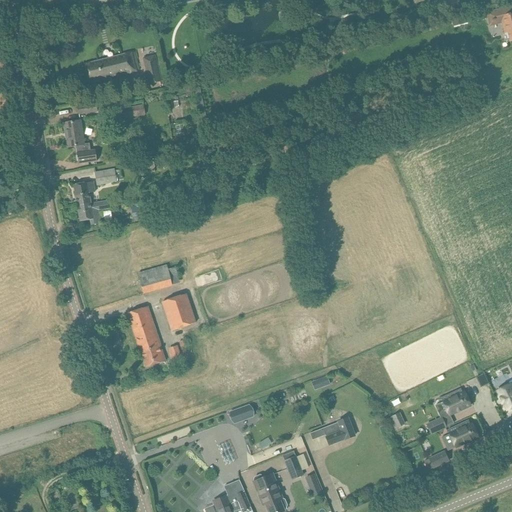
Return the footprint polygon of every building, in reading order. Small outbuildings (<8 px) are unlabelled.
[(82,0),(84,9),(96,8),(122,4),(120,0),(82,0)] [(506,9),(487,13),(489,21),(500,18),(502,24),(504,34),(508,33),(510,42),(511,41),(511,13),(507,15),(506,9)] [(460,18),(452,20),(453,27),(462,25),(460,18)] [(94,62),(85,65),(89,83),(99,80),(139,70),(135,52),(94,62)] [(154,56),(144,58),(146,71),(149,84),(162,81),(159,68),(158,65),(156,66),(154,56)] [(96,104),(78,106),(79,114),(96,112),(104,111),(102,103),(96,104)] [(143,105),(122,108),(124,119),(145,115),(143,105)] [(74,122),(64,124),(68,147),(75,146),(84,145),(84,144),(80,121),(74,122)] [(84,145),(75,146),(78,164),(88,162),(96,161),(97,161),(96,151),(95,150),(91,151),(89,143),(84,144),(84,145)] [(96,173),(95,173),(96,179),(97,185),(117,181),(115,169),(96,173)] [(193,174),(180,179),(184,191),(197,187),(193,174)] [(83,183),(74,185),(77,206),(90,203),(88,193),(95,192),(93,182),(83,183)] [(90,203),(77,206),(80,222),(90,220),(91,225),(100,224),(98,211),(108,209),(106,201),(90,203)] [(148,203),(130,207),(133,218),(151,213),(148,203)] [(145,293),(177,285),(171,264),(140,272),(145,293)] [(184,295),(162,302),(172,330),(194,323),(184,295)] [(137,310),(128,313),(146,367),(156,364),(165,361),(147,307),(137,310)] [(175,360),(184,357),(180,344),(170,348),(175,360)] [(327,378),(312,383),(315,391),(330,385),(327,378)] [(511,387),(510,384),(497,391),(500,398),(503,404),(507,411),(511,408),(511,387)] [(461,389),(441,399),(449,416),(471,406),(464,392),(463,393),(461,389)] [(249,406),(230,413),(234,424),(253,417),(249,406)] [(397,428),(404,425),(400,413),(392,417),(397,428)] [(443,417),(426,425),(430,434),(447,426),(443,417)] [(336,433),(326,437),(329,446),(355,435),(348,418),(338,422),(341,431),(336,433)] [(468,421),(448,431),(449,434),(455,448),(478,437),(472,424),(470,425),(468,421)] [(271,437),(260,442),(263,448),(274,443),(271,437)] [(444,452),(427,460),(432,469),(448,461),(444,452)] [(296,457),(284,461),(292,480),(303,476),(296,457)] [(254,477),(253,480),(254,483),(261,500),(279,493),(272,476),(264,479),(263,476),(260,475),(254,477)] [(313,475),(306,477),(314,497),(321,494),(313,475)] [(213,506),(205,510),(205,511),(252,511),(253,511),(251,508),(250,508),(244,492),(238,495),(236,490),(227,493),(228,496),(213,502),(215,506),(213,506)] [(279,493),(261,500),(263,505),(265,504),(268,511),(278,511),(284,510),(283,509),(286,508),(287,505),(285,500),(282,499),(280,500),(279,498),(281,497),(279,493)]
